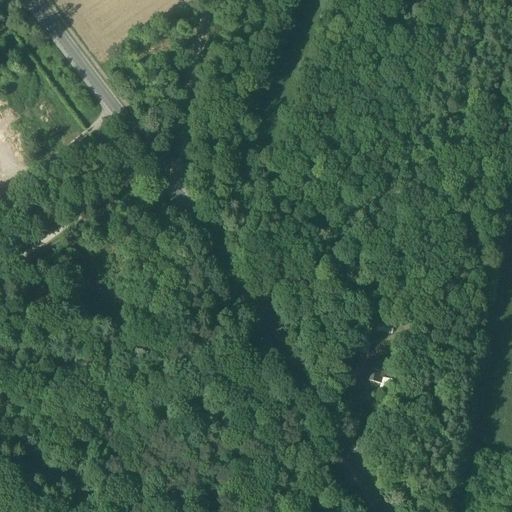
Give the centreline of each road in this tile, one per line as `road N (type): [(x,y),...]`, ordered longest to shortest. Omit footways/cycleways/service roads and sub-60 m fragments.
road 1 (tertiary): [(33,0),(162,171),(384,511)]
road 2 (unknown): [(511,95),(255,309)]
road 3 (track): [(511,220),(451,511)]
road 4 (track): [(0,272),(148,171),(162,171)]
